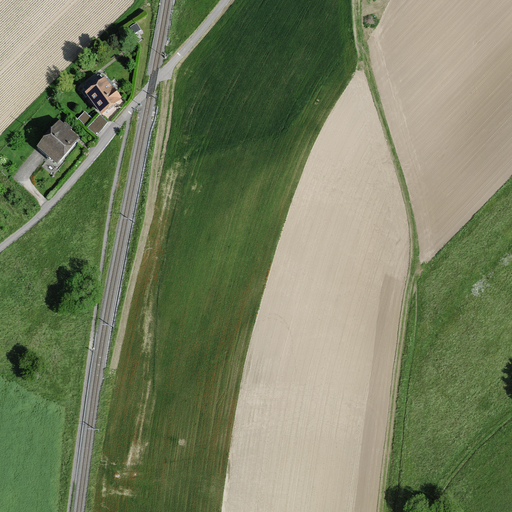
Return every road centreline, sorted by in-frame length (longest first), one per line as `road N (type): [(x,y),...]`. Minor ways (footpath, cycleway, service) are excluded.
road 1 (residential): [(152,82),(48,207),(0,248)]
road 2 (track): [(426,511),(511,405)]
